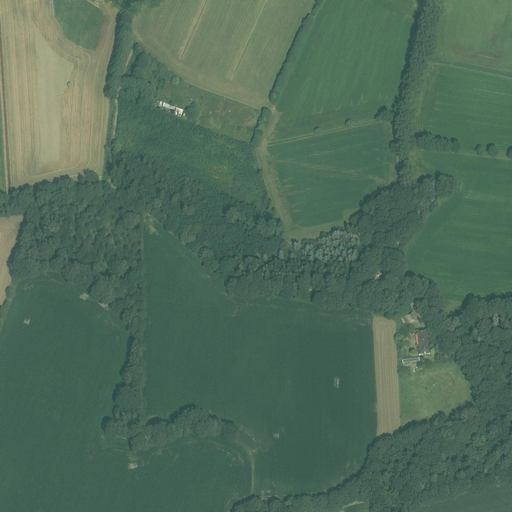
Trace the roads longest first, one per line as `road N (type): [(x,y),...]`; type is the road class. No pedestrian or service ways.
road 1 (track): [(0,210),(105,184),(159,211),(242,286),(393,286),(428,304),(494,402),(435,461),(402,511)]
road 2 (track): [(393,286),(408,200),(403,131),(432,0)]
